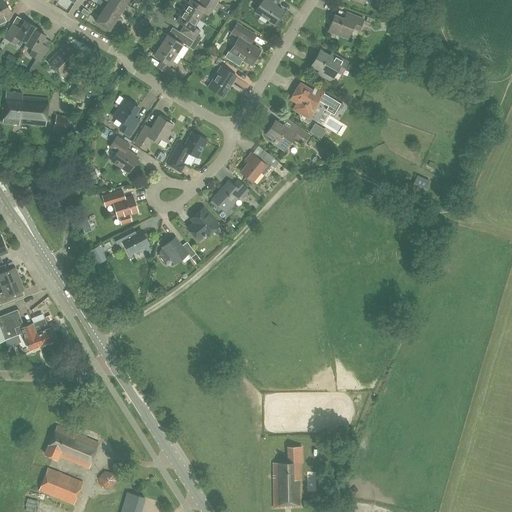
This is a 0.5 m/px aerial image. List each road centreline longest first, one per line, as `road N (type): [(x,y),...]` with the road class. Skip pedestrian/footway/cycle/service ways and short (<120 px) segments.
road 1 (track): [(511,87),(447,213),(346,171),(313,169),(271,199),(188,283),(90,353)]
road 2 (secondary): [(115,365),(0,182)]
road 3 (secondary): [(207,511),(115,365)]
road 4 (residential): [(231,131),(312,0)]
road 5 (residential): [(231,131),(121,55)]
road 6 (track): [(506,99),(450,61),(425,0)]
